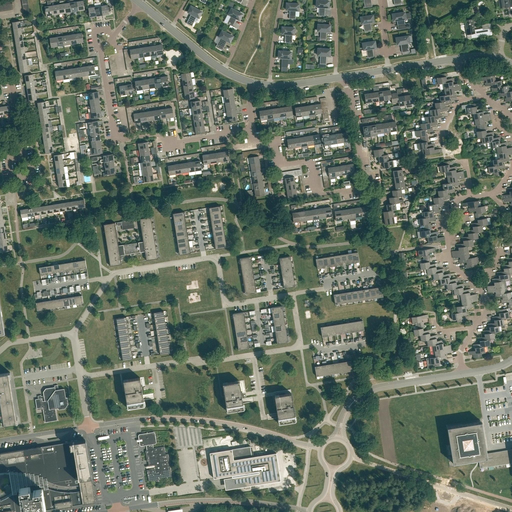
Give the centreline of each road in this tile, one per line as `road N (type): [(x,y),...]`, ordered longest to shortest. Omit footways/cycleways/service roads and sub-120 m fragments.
road 1 (residential): [(251,129),(174,142),(160,134),(115,140),(100,53),(141,4)]
road 2 (tertiary): [(320,448),(208,421),(89,426)]
road 3 (tertiary): [(118,510),(213,500),(309,511)]
road 4 (residential): [(107,281),(119,272),(217,257),(225,303),(255,300)]
road 5 (tertiary): [(511,508),(351,458)]
road 6 (residential): [(366,188),(316,193),(311,160),(280,165),(276,139),(254,143)]
road 7 (unclassified): [(462,373),(378,387),(349,405)]
